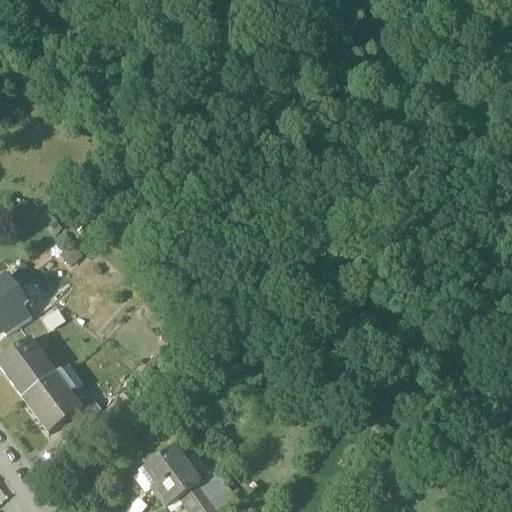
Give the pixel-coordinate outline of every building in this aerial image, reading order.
[(14,284),(3,291),(13,307),(25,300),(14,284)] [(0,317),(13,309),(0,291),(0,317)] [(55,378),(29,342),(0,363),(0,370),(23,402),(55,378)] [(55,378),(23,402),(50,438),(69,424),(83,414),(81,413),(55,378)] [(94,404),(81,413),(83,414),(69,424),(79,436),(101,414),(94,404)] [(174,450),(133,481),(145,498),(151,493),(160,505),(160,504),(165,511),(166,511),(178,503),(201,487),(174,450)] [(221,511),(236,501),(217,475),(201,487),(219,511),(221,511)] [(219,511),(201,487),(178,503),(184,511),(219,511)]
